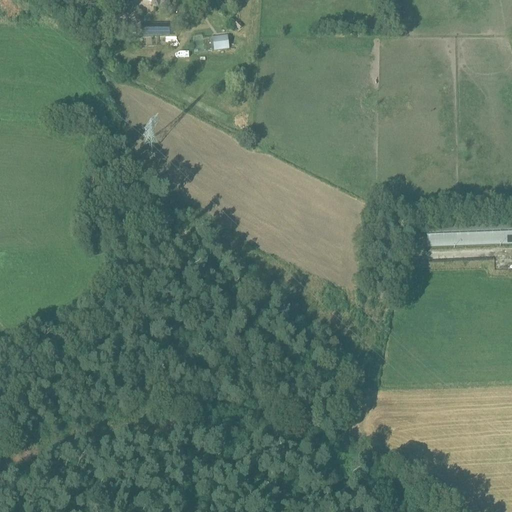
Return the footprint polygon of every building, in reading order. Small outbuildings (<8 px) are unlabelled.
[(170,0),(156,0),(157,0),(155,7),(167,11),(170,0)] [(237,22),(234,26),(239,31),(243,27),(237,22)] [(159,37),(159,24),(142,25),(142,37),(159,37)] [(229,50),(227,37),(213,38),(215,52),(229,50)] [(511,223),(426,226),(426,248),(511,245),(511,223)]
